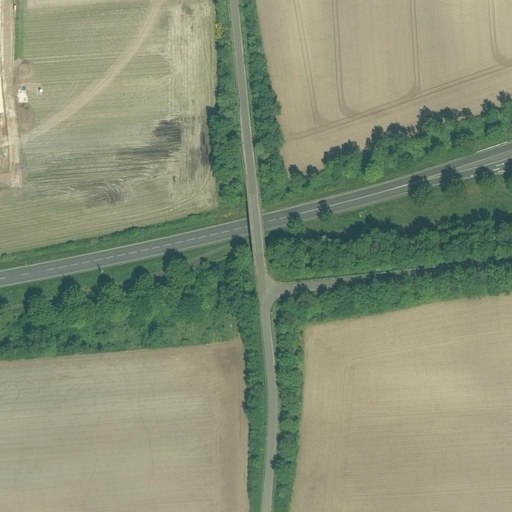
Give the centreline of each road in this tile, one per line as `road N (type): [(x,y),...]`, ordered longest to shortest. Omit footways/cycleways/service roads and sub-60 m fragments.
road 1 (primary): [(499,162),(242,230),(0,280)]
road 2 (unclassified): [(262,253),(235,0)]
road 3 (unclassified): [(511,264),(265,298)]
road 4 (unclassified): [(265,298),(274,385),(267,511)]
